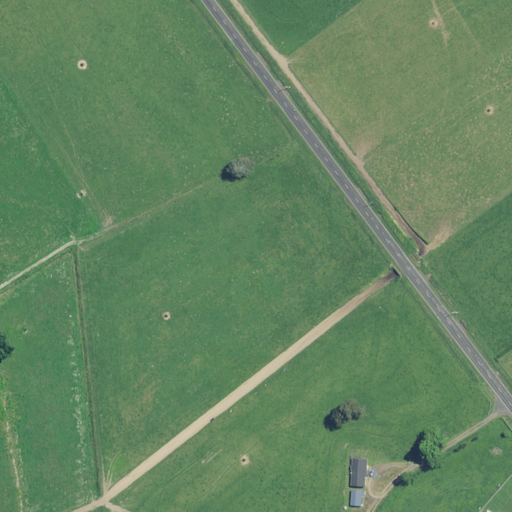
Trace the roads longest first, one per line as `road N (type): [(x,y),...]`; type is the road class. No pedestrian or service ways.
road 1 (tertiary): [(208,0),(511,404)]
road 2 (track): [(505,395),(438,451),(343,494),(339,511)]
road 3 (track): [(192,511),(98,499),(68,511)]
